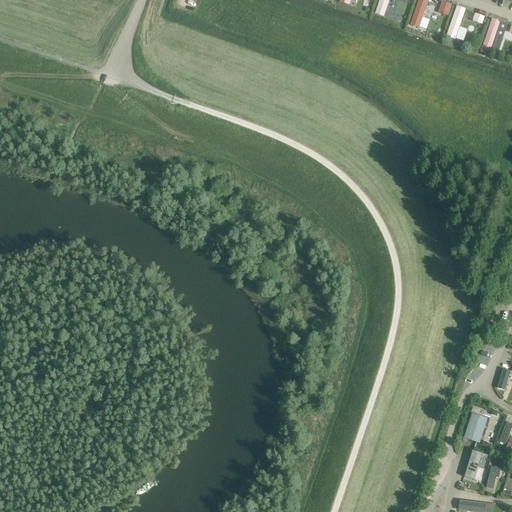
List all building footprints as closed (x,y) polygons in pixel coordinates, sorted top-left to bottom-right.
[(379,0),(375,14),(384,17),(389,0),(379,0)] [(422,0),(418,0),(411,25),(419,28),(420,28),(423,18),(428,2),(422,0)] [(442,2),(439,10),(449,14),(452,5),(442,2)] [(457,6),(446,37),(455,40),(456,39),(460,28),(466,10),(457,6)] [(492,19),(481,53),(490,56),(492,50),(498,52),(508,24),(492,19)] [(505,390),(511,372),(503,370),(498,388),(505,390)] [(480,444),(487,420),(471,415),(464,439),(480,444)] [(499,442),(505,445),(511,428),(511,424),(507,422),(499,442)] [(484,441),(482,449),(490,451),(492,444),(484,441)] [(511,442),(509,442),(503,456),(511,459),(511,458),(511,442)] [(473,451),(465,477),(475,480),(478,468),(484,469),(488,456),(473,451)] [(497,459),(495,467),(508,470),(510,462),(497,459)] [(499,469),(491,467),(486,488),(494,490),(499,469)] [(465,503),(464,510),(479,511),(484,511),(485,506),(465,503)]
